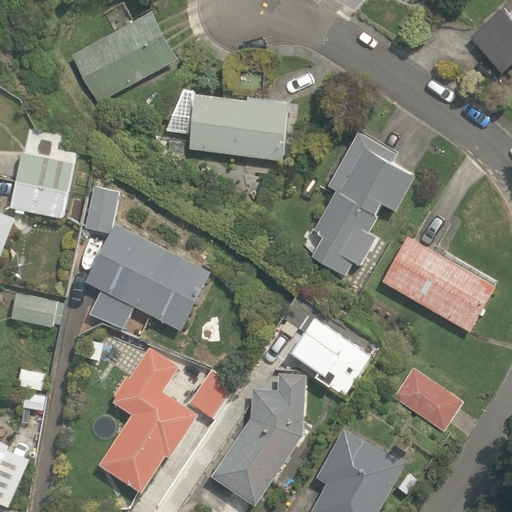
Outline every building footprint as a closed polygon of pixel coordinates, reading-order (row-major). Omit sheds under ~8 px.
[(511,0),(472,35),(503,72),(511,64),(511,0)] [(181,57),(154,9),(73,55),(100,104),(181,57)] [(197,91),(191,147),(284,160),(291,100),(250,95),(250,98),(197,91)] [(383,202),(397,210),(418,174),(393,160),(398,151),(360,129),(330,184),(338,189),(315,229),(321,232),(320,234),(324,236),(314,255),(347,275),(355,261),(362,265),(378,236),(371,232),(380,215),(378,211),(383,202)] [(23,151),(18,180),(69,191),(74,161),(23,151)] [(69,191),(18,180),(12,207),(17,208),(16,211),(26,213),(26,210),(64,218),(69,191)] [(87,227),(111,232),(120,190),(95,184),(87,227)] [(0,260),(17,217),(0,210),(0,260)] [(212,270),(118,223),(87,280),(103,290),(92,312),(125,328),(136,305),(184,330),(212,270)] [(410,234),(384,280),(471,331),(497,284),(410,234)] [(59,302),(60,300),(18,292),(13,317),(54,326),(55,323),(62,325),(66,303),(59,302)] [(347,395),(372,355),(315,317),(292,351),(320,370),(317,375),(347,395)] [(101,360),(105,343),(90,340),(87,357),(101,360)] [(200,413),(165,390),(181,365),(152,346),(132,376),(129,374),(115,395),(118,396),(115,402),(134,414),(101,463),(144,492),(168,455),(172,457),(200,413)] [(415,366),(395,397),(446,431),(466,401),(415,366)] [(19,385),(44,390),(47,373),(22,368),(19,385)] [(213,368),(191,402),(215,418),(239,384),(213,368)] [(213,474),(257,505),(305,435),(308,374),(280,372),(279,390),(255,388),(253,417),(213,474)] [(46,410),(48,395),(26,392),(24,407),(46,410)] [(312,511),(379,511),(408,460),(345,426),(318,476),(328,482),(312,511)] [(0,502),(10,507),(31,458),(8,449),(11,443),(0,438),(0,502)]
